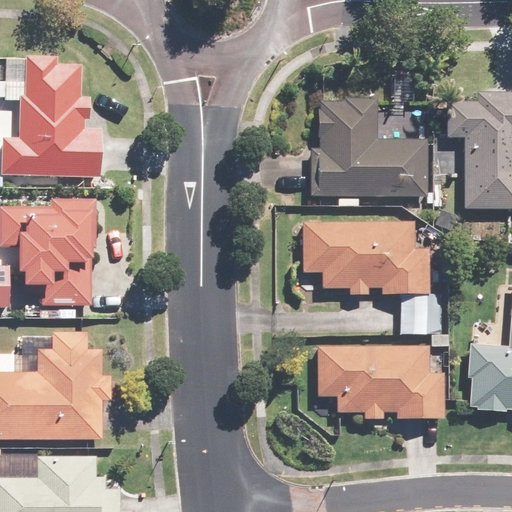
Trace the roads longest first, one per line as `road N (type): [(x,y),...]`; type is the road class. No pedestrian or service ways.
road 1 (residential): [(203,154),(212,511)]
road 2 (residential): [(241,511),(452,490),(511,494)]
